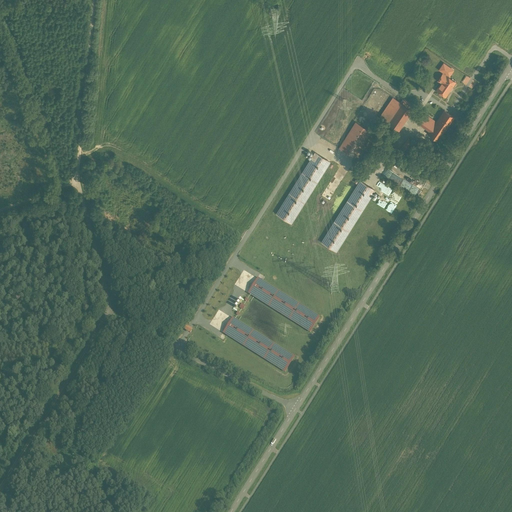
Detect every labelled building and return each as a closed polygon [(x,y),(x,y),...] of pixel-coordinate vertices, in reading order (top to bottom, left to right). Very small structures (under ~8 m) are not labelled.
[(447,74),(445,76),(446,76),(448,77),(449,76),(453,70),(444,63),(439,69),(447,74)] [(445,76),(442,74),(440,78),(443,80),(436,90),(445,96),(455,82),(448,77),(446,76),(445,76)] [(414,109),(393,95),(379,116),(400,130),(414,109)] [(453,117),(442,109),(433,121),(425,115),(420,123),(428,128),(425,133),(436,141),(453,117)] [(369,132),(353,123),(338,148),(353,158),(369,132)] [(277,212),(292,221),(331,160),(315,150),(277,212)] [(336,250),(376,188),(361,177),(320,239),(336,250)] [(308,332),(318,317),(257,278),(247,293),(308,332)] [(283,372),(293,356),(232,317),(222,333),(283,372)]
